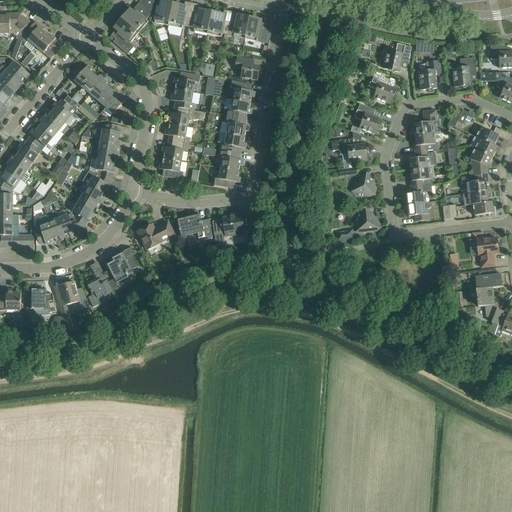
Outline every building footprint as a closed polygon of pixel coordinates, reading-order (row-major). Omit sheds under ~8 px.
[(128,12),(122,19),(139,33),(148,22),(145,20),(149,16),(143,0),(141,0),(132,12),(131,11),(129,13),(128,12)] [(154,23),(168,26),(172,4),(162,2),(161,0),(143,0),(149,16),(155,17),(154,23)] [(182,26),(188,27),(193,4),(185,2),(184,7),(172,4),(168,26),(181,29),(182,26)] [(202,6),(193,4),(188,27),(194,29),(193,32),(207,34),(211,12),(201,10),(202,6)] [(223,15),(211,12),(207,34),(220,37),(221,34),(225,35),(223,41),(226,42),(232,12),(224,10),(223,15)] [(232,12),(227,36),(234,37),(245,39),(249,18),(243,17),(242,19),(240,18),(240,16),(241,14),(232,12)] [(4,17),(0,16),(0,34),(12,34),(17,38),(16,39),(21,44),(22,42),(25,33),(23,31),(30,23),(20,14),(5,14),(4,17)] [(256,19),(249,18),(245,39),(263,43),(267,24),(258,23),(259,22),(256,21),(256,19)] [(139,33),(122,19),(116,26),(118,27),(116,29),(116,30),(109,39),(127,54),(134,46),(130,43),(139,33)] [(26,34),(25,33),(22,42),(24,44),(27,40),(35,47),(46,34),(42,31),(44,29),(35,22),(26,34)] [(50,38),(46,34),(35,47),(51,60),(63,46),(60,43),(52,36),(50,38)] [(412,47),(397,44),(395,53),(387,51),(383,68),(399,72),(401,67),(402,63),(408,64),(412,47)] [(511,51),(508,51),(508,46),(490,46),(490,56),(491,60),(499,60),(499,69),(511,68),(511,51)] [(256,61),(237,58),(235,69),(242,71),(241,78),(257,81),(259,68),(255,67),(256,61)] [(475,65),(474,58),(460,60),(461,68),(452,69),(453,78),(454,88),(471,86),(470,80),(471,80),(470,76),(476,75),(475,65)] [(24,60),(21,64),(25,68),(29,64),(24,60)] [(441,68),(440,61),(426,63),(427,71),(418,72),(419,81),(420,91),(437,89),(436,83),(437,83),(437,79),(442,78),(441,68)] [(14,62),(7,70),(21,81),(24,78),(26,80),(30,75),(22,69),(14,62)] [(214,66),(202,63),(200,72),(202,73),(203,75),(211,77),(214,66)] [(75,81),(83,88),(94,75),(90,72),(92,69),(88,66),(86,68),(81,64),(70,77),(75,81)] [(0,68),(0,76),(1,78),(16,91),(20,87),(23,83),(21,81),(7,70),(6,69),(5,68),(2,66),(0,68)] [(175,90),(201,95),(193,93),(195,83),(199,83),(200,76),(180,73),(179,79),(174,78),(173,84),(176,84),(175,90)] [(380,76),(374,74),(369,87),(377,90),(374,98),(381,101),(391,105),(396,89),(392,88),(395,82),(380,76)] [(511,78),(502,74),(495,87),(503,91),(499,98),(511,104),(511,78)] [(90,95),(103,79),(99,76),(97,78),(94,75),(83,88),(79,92),(81,94),(85,94),(87,91),(90,95)] [(0,76),(0,90),(8,97),(10,94),(13,96),(16,91),(1,78),(0,76)] [(107,83),(103,79),(90,95),(98,101),(109,88),(105,85),(107,83)] [(225,99),(250,103),(251,97),(254,98),(255,92),(251,92),(252,85),(232,82),(231,89),(234,89),(233,97),(226,95),(225,99)] [(98,101),(106,108),(119,93),(115,89),(113,91),(109,88),(98,101)] [(60,99),(62,100),(68,105),(72,100),(59,90),(55,95),(60,99)] [(175,102),(174,108),(194,111),(195,105),(191,104),(192,101),(195,101),(200,98),(201,95),(175,90),(174,96),(171,96),(171,101),(175,102)] [(119,93),(106,108),(113,113),(111,123),(117,124),(124,125),(126,113),(119,112),(117,110),(127,99),(123,96),(121,98),(117,95),(119,93)] [(80,114),(76,111),(71,107),(71,108),(68,105),(62,100),(58,104),(56,103),(53,107),(55,109),(52,113),(65,123),(72,116),(76,119),(80,114)] [(76,111),(77,110),(80,107),(72,100),(68,105),(71,108),(71,107),(76,111)] [(227,110),(226,117),(246,120),(247,114),(251,115),(252,110),(249,109),(250,103),(232,100),(230,110),(230,111),(227,110)] [(77,110),(85,116),(88,113),(88,112),(91,109),(85,104),(82,107),(81,106),(80,107),(77,110)] [(376,111),(360,105),(354,118),(362,121),(359,129),(376,136),(382,120),(377,119),(378,118),(374,116),(376,111)] [(194,112),(194,111),(174,108),(173,114),(168,113),(168,118),(170,119),(169,124),(187,127),(188,121),(200,120),(202,119),(203,118),(204,117),(204,116),(205,115),(205,113),(194,112)] [(413,124),(415,135),(433,133),(432,123),(437,122),(436,111),(423,112),(424,123),(413,124)] [(460,116),(457,122),(458,123),(463,125),(467,116),(468,113),(462,111),(460,116)] [(46,114),(43,118),(59,131),(65,123),(52,113),(49,116),(46,114)] [(88,113),(85,116),(93,123),(96,119),(88,113)] [(454,128),(457,122),(460,116),(454,113),(450,122),(448,125),(454,128)] [(226,117),(225,123),(228,124),(227,134),(244,137),(245,131),(248,132),(249,127),(245,126),(246,120),(226,117)] [(52,139),(59,131),(43,118),(40,123),(42,124),(39,128),(52,139)] [(457,122),(454,128),(460,131),(463,125),(458,123),(457,122)] [(104,124),(101,140),(118,143),(118,138),(121,139),(122,133),(120,133),(121,127),(104,124)] [(169,136),(168,142),(188,146),(189,139),(186,138),(187,127),(169,124),(168,130),(165,130),(165,135),(169,136)] [(32,136),(28,141),(42,151),(45,147),(52,139),(39,128),(36,132),(33,130),(30,134),(32,136)] [(340,137),(339,128),(332,129),(333,138),(340,137)] [(476,138),(480,139),(494,146),(499,136),(481,128),(476,138)] [(79,136),(74,131),(68,139),(75,145),(78,142),(79,136)] [(435,144),(433,133),(415,135),(416,142),(413,142),(414,153),(427,151),(438,150),(437,144),(435,144)] [(243,143),(244,137),(227,134),(225,145),(221,144),(220,151),(240,154),(241,148),(245,149),(246,144),(243,143)] [(358,162),(367,161),(365,144),(360,145),(360,144),(356,145),(355,139),(331,142),(332,151),(339,150),(340,156),(348,154),(349,163),(358,162)] [(480,139),(475,149),(492,157),(497,148),(494,146),(480,139)] [(118,143),(101,140),(99,150),(119,154),(120,148),(117,148),(118,143)] [(21,150),(18,154),(32,164),(38,155),(42,151),(28,141),(24,146),(22,144),(19,148),(21,150)] [(164,153),(163,159),(182,162),(183,151),(187,152),(188,146),(168,142),(167,148),(163,147),(162,152),(164,153)] [(68,146),(65,150),(66,151),(71,155),(74,151),(68,146)] [(473,160),(475,176),(487,174),(487,168),(492,157),(475,149),(470,159),(473,160)] [(118,159),(119,154),(99,150),(98,160),(91,159),(114,163),(115,158),(118,159)] [(415,159),(410,159),(411,170),(430,168),(429,162),(434,161),(436,159),(435,155),(434,155),(434,153),(427,154),(427,151),(438,150),(427,151),(414,153),(415,159)] [(58,163),(59,164),(62,167),(71,155),(66,151),(58,163)] [(222,158),(221,169),(238,172),(240,166),(243,166),(243,161),(239,160),(240,154),(220,151),(219,157),(222,158)] [(10,161),(30,175),(31,175),(36,167),(32,164),(18,154),(15,158),(13,157),(10,161)] [(70,159),(67,163),(71,164),(78,167),(78,162),(70,159)] [(180,172),(182,162),(163,159),(162,165),(160,164),(159,170),(163,170),(162,176),(182,180),(183,173),(180,172)] [(97,160),(95,174),(100,176),(112,180),(113,173),(115,174),(116,169),(113,168),(114,163),(97,160)] [(10,167),(7,171),(21,181),(21,180),(24,183),(30,175),(10,161),(7,165),(10,167)] [(67,163),(62,170),(66,173),(71,164),(67,163)] [(58,164),(55,169),(60,172),(63,167),(58,164)] [(358,175),(357,168),(338,170),(339,177),(358,175)] [(432,185),(430,168),(411,170),(412,177),(409,177),(410,188),(430,185),(432,185)] [(237,178),(238,172),(221,169),(219,179),(215,179),(214,185),(234,189),(235,183),(240,183),(240,178),(237,178)] [(58,180),(63,183),(68,174),(66,173),(62,170),(56,178),(58,180)] [(0,179),(0,187),(7,190),(9,186),(15,189),(21,181),(7,171),(4,175),(1,173),(0,175),(0,179)] [(109,185),(112,180),(100,176),(88,171),(82,182),(103,194),(105,190),(108,191),(111,187),(109,185)] [(475,176),(461,177),(462,184),(467,184),(468,194),(487,192),(486,186),(489,185),(487,174),(475,176)] [(372,178),(359,176),(353,184),(359,197),(368,198),(376,188),(372,178)] [(88,186),(83,194),(100,204),(103,200),(100,198),(103,194),(82,182),(88,186)] [(46,186),(41,183),(36,191),(44,197),(49,188),(46,186)] [(432,197),(430,185),(410,188),(411,194),(406,194),(407,205),(426,203),(425,198),(432,197)] [(0,205),(13,205),(13,195),(7,195),(7,190),(0,187),(0,205)] [(51,191),(49,193),(52,201),(53,203),(59,201),(51,191)] [(487,192),(468,194),(462,194),(464,206),(469,205),(473,205),(488,203),(487,192)] [(46,203),(52,201),(49,193),(45,200),(41,201),(43,206),(47,204),(46,203)] [(98,209),(100,204),(83,194),(78,203),(92,212),(95,207),(98,209)] [(92,212),(78,203),(73,212),(77,215),(75,219),(83,229),(88,221),(90,222),(92,218),(90,216),(92,212)] [(426,203),(407,205),(409,217),(414,216),(415,222),(428,221),(427,209),(429,209),(431,207),(430,203),(426,203)] [(488,203),(473,205),(475,216),(493,214),(492,203),(488,203)] [(13,215),(13,205),(0,205),(0,215),(19,216),(19,215),(13,215)] [(455,205),(449,206),(450,219),(457,218),(455,205)] [(379,222),(372,213),(359,215),(355,224),(363,235),(374,234),(379,222)] [(250,229),(243,230),(242,224),(241,214),(234,215),(234,217),(223,218),(223,220),(217,221),(218,234),(225,233),(225,237),(244,234),(251,234),(250,229)] [(19,226),(19,216),(0,215),(0,225),(13,226),(19,226)] [(55,238),(47,218),(46,215),(36,219),(39,225),(33,227),(39,245),(45,243),(46,245),(51,243),(50,240),(55,238)] [(47,218),(55,238),(59,237),(60,240),(65,238),(64,235),(58,219),(57,215),(47,218)] [(68,216),(58,219),(64,235),(69,233),(70,236),(75,234),(74,232),(83,229),(75,219),(70,221),(68,216)] [(188,218),(187,216),(183,217),(184,219),(178,221),(179,228),(179,229),(179,231),(180,231),(181,237),(197,234),(198,239),(204,238),(204,241),(212,239),(211,228),(210,220),(211,220),(211,219),(199,222),(198,216),(188,218)] [(172,232),(168,223),(154,230),(152,225),(138,232),(147,250),(161,243),(161,242),(174,236),(172,232)] [(6,236),(12,236),(17,236),(17,248),(23,248),(23,236),(18,236),(19,226),(13,226),(0,225),(0,236),(1,236),(6,236)] [(351,232),(353,232),(353,228),(348,229),(348,231),(340,232),(340,230),(334,231),(336,243),(354,241),(354,237),(351,238),(351,232)] [(486,240),(486,238),(477,239),(478,249),(480,268),(495,266),(494,254),(498,253),(497,239),(486,240)] [(134,254),(130,247),(127,248),(127,249),(120,253),(121,255),(113,259),(114,262),(107,265),(117,283),(128,277),(127,275),(128,275),(127,273),(138,267),(132,255),(134,254)] [(217,251),(218,261),(227,260),(225,250),(217,251)] [(112,291),(108,282),(102,269),(92,274),(94,279),(86,283),(90,292),(92,296),(88,298),(93,308),(101,304),(98,299),(113,292),(112,291)] [(489,332),(494,335),(498,326),(501,318),(504,312),(497,309),(496,310),(493,309),(492,305),(495,305),(492,288),(502,287),(501,274),(475,277),(476,290),(477,300),(478,307),(485,306),(486,317),(492,320),(491,323),(492,324),(489,332)] [(108,282),(112,291),(118,288),(113,279),(108,282)] [(79,301),(85,299),(82,288),(76,290),(74,282),(54,288),(63,321),(66,333),(73,331),(68,314),(69,314),(66,305),(79,302),(79,301)] [(12,290),(6,290),(6,295),(0,295),(0,312),(7,313),(7,310),(21,310),(21,294),(12,293),(12,290)] [(46,295),(45,290),(29,290),(29,291),(32,291),(32,309),(33,309),(33,315),(50,315),(50,313),(56,312),(54,304),(52,294),(46,295)] [(506,320),(501,318),(498,326),(494,335),(500,337),(502,330),(510,333),(510,334),(511,335),(511,315),(508,314),(506,320)]
